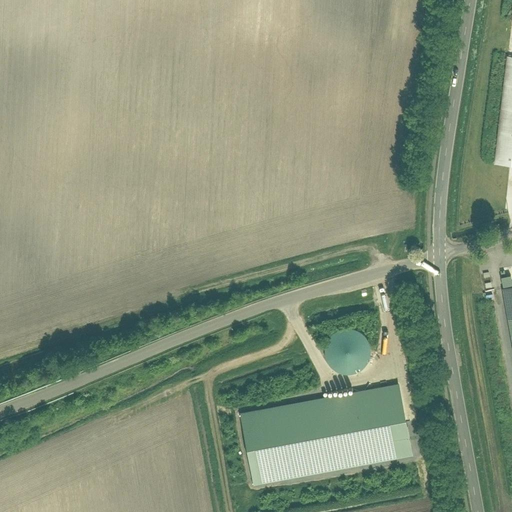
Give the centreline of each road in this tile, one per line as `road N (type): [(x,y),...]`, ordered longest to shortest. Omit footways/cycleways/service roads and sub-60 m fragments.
road 1 (unclassified): [(439,256),(221,322),(0,408)]
road 2 (tertiary): [(439,256),(444,165),(471,0)]
road 3 (tertiary): [(476,511),(439,256)]
road 4 (track): [(177,298),(352,245),(378,252),(382,271)]
road 5 (track): [(147,400),(285,343),(289,299)]
